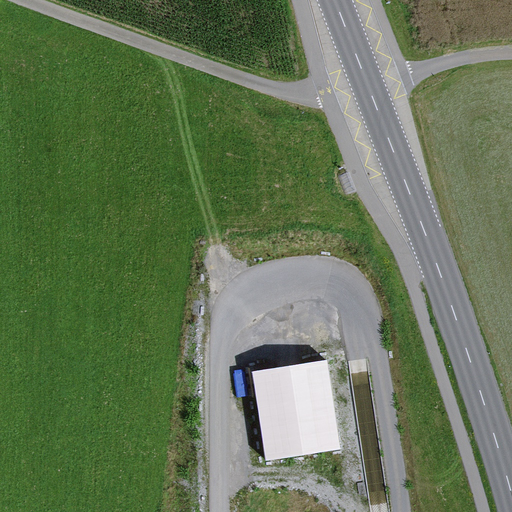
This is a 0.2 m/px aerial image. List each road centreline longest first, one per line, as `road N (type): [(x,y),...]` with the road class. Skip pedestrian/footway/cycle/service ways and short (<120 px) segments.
road 1 (secondary): [(368,87),(459,322),(511,489)]
road 2 (unclassified): [(368,87),(299,95),(18,0)]
road 3 (unclassified): [(511,53),(463,54),(368,87)]
